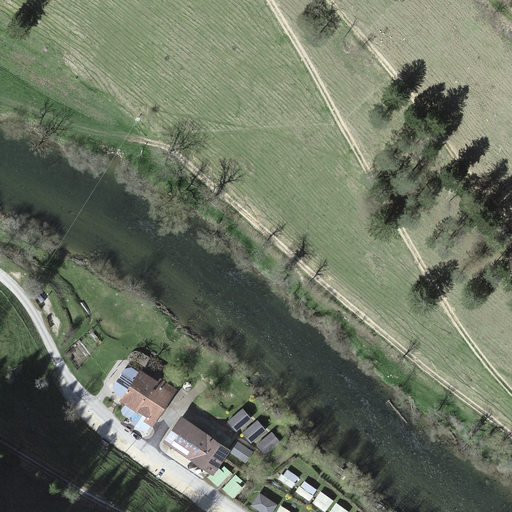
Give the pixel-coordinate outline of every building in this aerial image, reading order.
[(17,267),(10,273),(17,282),(24,275),(17,267)] [(41,290),(32,298),(40,309),(49,300),(41,290)] [(55,312),(45,320),(49,329),(61,321),(55,312)] [(139,368),(118,396),(140,412),(142,414),(150,420),(174,388),(157,376),(155,379),(149,375),(139,368)] [(248,418),(239,409),(227,420),(236,429),(248,418)] [(179,415),(164,435),(212,469),(226,450),(179,415)] [(262,430),(253,421),(242,432),(251,441),(262,430)] [(277,441),(268,432),(257,444),(266,453),(277,441)] [(237,441),(230,451),(245,461),(252,451),(237,441)] [(246,483),(222,465),(210,479),(234,498),(239,492),(246,483)] [(286,468),(278,479),(292,489),(299,478),(286,468)] [(302,480),(295,491),(308,501),(316,489),(302,480)] [(319,491),(311,502),(325,511),(332,501),(319,491)] [(272,511),(277,505),(259,493),(250,505),(260,511),(272,511)] [(335,502),(328,511),(348,511),(349,511),(335,502)]
